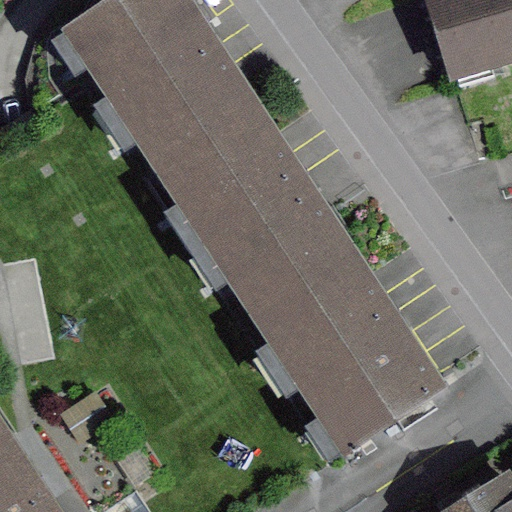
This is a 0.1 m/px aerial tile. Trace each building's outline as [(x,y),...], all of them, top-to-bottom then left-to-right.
[(141,140),(163,173),(256,112),(181,0),(121,0),(80,27),(101,59),(92,65),(100,78),(115,100),(124,94),(150,134),(141,140)] [(511,59),(511,0),(429,0),(453,78),(511,59)] [(347,251),(256,112),(163,173),(185,207),(194,201),(242,273),(233,279),(255,312),(347,251)] [(440,391),(347,251),(255,312),(277,345),(286,339),(313,380),(304,386),(326,420),(335,414),(356,446),(440,391)] [(0,511),(53,511),(0,431),(0,511)] [(511,511),(511,488),(506,479),(454,511),(511,511)]
